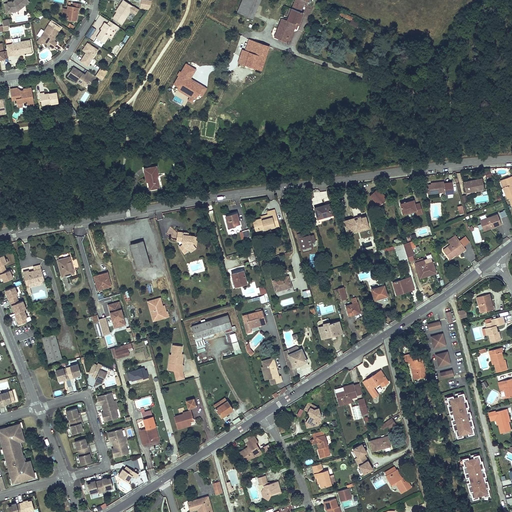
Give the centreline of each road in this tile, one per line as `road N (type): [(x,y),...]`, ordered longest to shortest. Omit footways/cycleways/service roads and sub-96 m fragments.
road 1 (tertiary): [(0,236),(511,159)]
road 2 (residential): [(309,8),(294,43),(299,55),(511,118)]
road 3 (residential): [(503,508),(450,291)]
road 4 (residential): [(383,334),(427,511)]
road 5 (residential): [(66,478),(105,463),(87,398),(38,408)]
road 6 (tertiary): [(263,414),(383,334)]
road 7 (residential): [(0,79),(50,69),(66,57),(97,0)]
road 8 (unknown): [(23,230),(28,255),(49,273),(68,346)]
